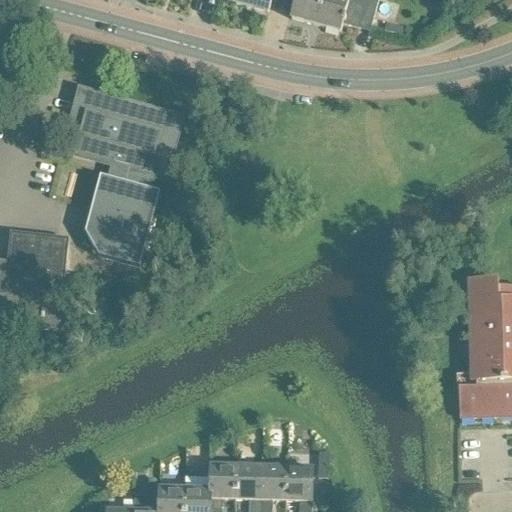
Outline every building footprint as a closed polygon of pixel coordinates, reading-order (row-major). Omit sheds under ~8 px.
[(268,14),(272,0),(245,0),(244,7),(268,14)] [(323,0),(296,0),(292,20),(316,27),(323,0)] [(323,0),(316,27),(341,33),(343,25),(349,27),(359,30),(362,20),(373,23),(378,4),(379,0),(323,0)] [(386,24),(384,33),(401,37),(403,28),(386,24)] [(81,94),(66,151),(117,165),(112,181),(101,178),(86,235),(100,258),(140,269),(180,121),(81,94)] [(0,354),(3,354),(6,326),(56,331),(57,321),(66,244),(14,239),(11,267),(0,266),(0,354)] [(511,289),(499,290),(499,281),(468,282),(469,302),(471,390),(459,390),(460,421),(511,419),(511,289)] [(222,511),(222,501),(236,502),(237,468),(210,468),(210,478),(210,491),(211,491),(210,511),(222,511)] [(260,511),(262,469),(237,468),(236,502),(249,502),(249,511),(260,511)] [(287,470),(262,469),(260,511),(272,511),(273,503),(286,503),(287,470)] [(311,511),(313,470),(287,470),(286,503),(300,503),(299,511),(311,511)] [(210,478),(186,477),(185,490),(184,511),(210,511),(211,491),(210,491),(210,478)] [(184,511),(185,490),(159,490),(159,501),(158,511),(184,511)] [(123,511),(134,511),(134,501),(124,501),(123,511)] [(158,511),(159,501),(134,501),(134,511),(158,511)]
